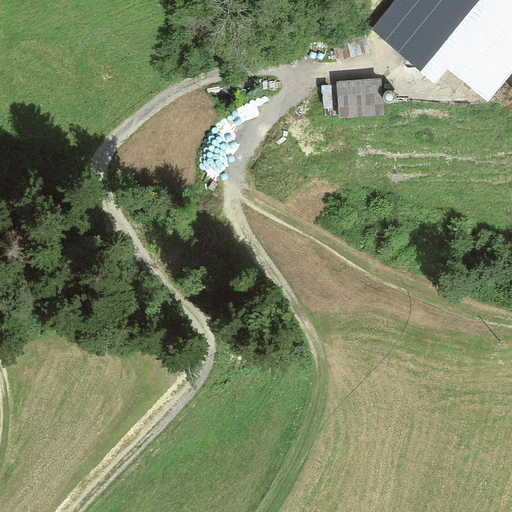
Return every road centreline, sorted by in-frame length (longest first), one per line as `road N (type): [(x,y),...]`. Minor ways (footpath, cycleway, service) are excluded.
road 1 (track): [(65,511),(199,371),(210,341),(101,191),(100,164),(109,150),(190,83),(230,70),(319,73),(383,57),(404,49),(460,0)]
road 2 (track): [(511,325),(394,281),(232,190),(246,151),(294,75)]
road 3 (track): [(232,190),(232,217),(300,318),(321,379),(296,460),(267,511)]
